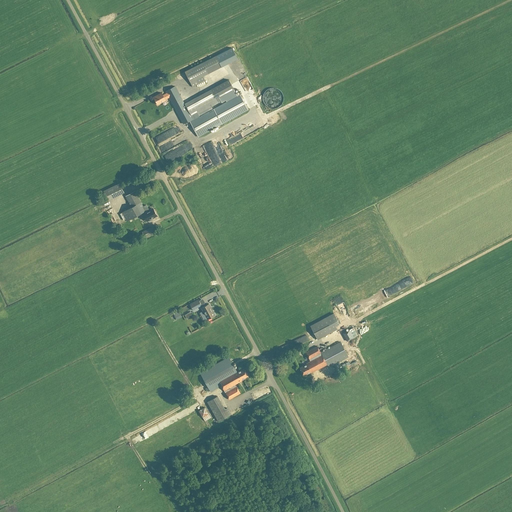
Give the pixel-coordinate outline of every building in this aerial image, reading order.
[(185,72),(192,87),(199,84),(197,80),(222,67),(217,57),(185,72)] [(161,93),(153,97),(157,105),(165,101),(165,100),(169,98),(183,124),(190,121),(191,122),(190,122),(198,137),(222,124),(248,110),(241,95),(237,96),(236,94),(229,80),(211,90),(184,104),(179,94),(175,87),(166,92),(167,93),(163,95),(161,93)] [(246,130),(247,133),(230,139),(230,140),(226,141),(228,145),(255,135),(253,128),(246,130)] [(154,139),(157,145),(166,142),(163,135),(154,139)] [(216,140),(221,150),(227,147),(222,137),(216,140)] [(166,162),(177,157),(175,151),(163,156),(166,162)] [(119,184),(100,192),(103,198),(105,197),(108,202),(118,198),(117,194),(122,192),(119,184)] [(131,208),(122,213),(126,222),(140,214),(141,216),(143,215),(147,221),(148,221),(149,222),(152,220),(152,219),(157,216),(153,209),(149,211),(148,210),(146,205),(143,207),(142,205),(134,192),(125,197),(131,208)] [(116,216),(120,224),(124,222),(120,214),(116,216)] [(154,227),(142,232),(145,238),(156,233),(154,227)] [(189,305),(192,310),(201,306),(198,300),(189,305)] [(352,314),(369,308),(367,302),(349,309),(352,314)] [(215,316),(209,304),(201,309),(207,320),(215,316)] [(310,327),(317,340),(337,329),(335,326),(339,323),(333,314),(310,327)] [(342,333),(347,343),(357,338),(352,328),(342,333)] [(300,368),(303,376),(310,372),(311,373),(327,365),(328,368),(348,357),(340,343),(321,353),(317,347),(305,353),(310,362),(306,364),(306,365),(300,368)] [(229,400),(240,394),(235,385),(245,379),(245,378),(248,377),(244,369),(237,373),(229,358),(200,374),(208,388),(205,389),(207,392),(209,391),(210,392),(221,386),(229,400)] [(263,394),(260,389),(250,396),(253,401),(263,394)] [(217,396),(207,402),(218,422),(231,415),(227,408),(225,409),(217,396)] [(211,418),(209,414),(205,407),(198,411),(202,418),(205,421),(208,425),(214,422),(211,419),(208,420),(211,418)] [(174,414),(176,419),(184,417),(182,411),(174,414)] [(191,415),(187,424),(197,428),(200,419),(191,415)]
